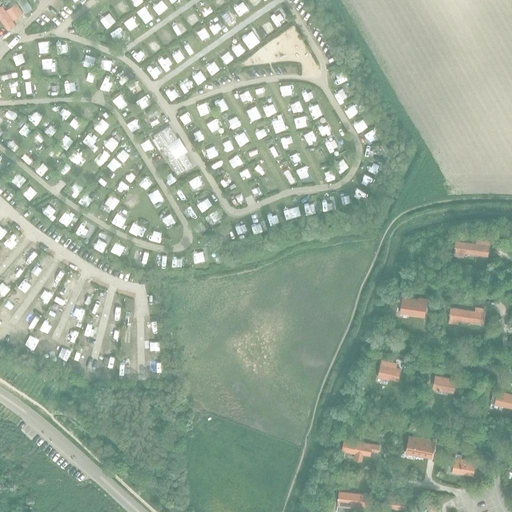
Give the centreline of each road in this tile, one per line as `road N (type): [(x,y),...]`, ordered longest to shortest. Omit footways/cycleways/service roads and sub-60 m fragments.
road 1 (unclassified): [(138,511),(0,394)]
road 2 (residential): [(350,480),(467,496),(498,490)]
